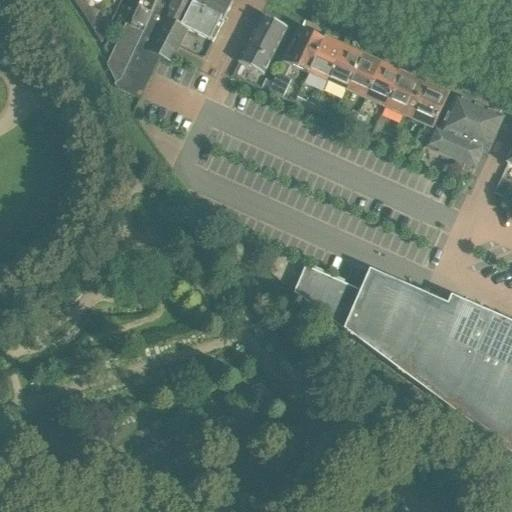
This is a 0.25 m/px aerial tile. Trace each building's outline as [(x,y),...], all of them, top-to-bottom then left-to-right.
[(72,0),(81,12),(84,6),(86,0),(72,0)] [(136,48),(147,25),(158,0),(141,0),(137,11),(131,24),(129,27),(127,26),(110,63),(105,65),(116,85),(120,82),(127,66),(136,49),(136,48)] [(174,0),(159,31),(147,25),(136,48),(163,61),(191,7),(193,0),(174,0)] [(227,0),(193,0),(191,7),(223,22),(233,3),(227,0)] [(91,28),(95,20),(98,12),(84,6),(81,12),(91,28)] [(223,22),(191,7),(163,61),(170,65),(187,31),(213,43),(223,22)] [(261,17),(250,40),(275,52),(286,29),(261,17)] [(95,20),(91,28),(101,44),(109,27),(95,20)] [(293,68),(308,75),(323,41),(322,40),(321,38),(315,35),(312,36),(298,30),(283,63),(293,68)] [(275,52),(250,40),(237,65),(262,78),(275,52)] [(308,75),(326,83),(341,49),(334,46),(333,43),(328,41),(325,42),(323,41),(308,75)] [(119,92),(120,92),(139,101),(158,60),(136,49),(127,66),(120,82),(116,85),(114,85),(119,92)] [(326,83),(346,91),(361,58),(360,57),(359,55),(353,52),(350,53),(341,49),(326,83)] [(346,91),(365,100),(380,66),(372,63),(371,60),(366,58),(363,59),(361,58),(346,91)] [(365,100),(383,108),(398,75),(398,74),(397,72),(391,69),(388,70),(380,66),(365,100)] [(269,93),(282,100),(291,81),(278,75),(269,93)] [(383,108),(412,121),(420,104),(412,101),(420,84),(417,83),(416,81),(411,78),(408,79),(398,75),(383,108)] [(418,160),(420,156),(433,129),(448,97),(439,93),(439,91),(430,87),(429,89),(420,84),(412,101),(420,104),(412,121),(424,126),(421,131),(419,130),(412,146),(413,146),(408,156),(418,160)] [(426,149),(449,159),(474,107),(456,99),(441,132),(433,129),(420,156),(422,157),(426,149)] [(474,107),(449,159),(474,170),(483,150),(487,152),(502,119),(474,107)] [(510,183),(502,180),(501,179),(494,194),(504,199),(510,183)] [(511,325),(450,298),(447,307),(443,307),(440,307),(437,306),(434,305),(431,304),(428,302),(425,300),(423,298),(420,296),(420,295),(419,294),(369,272),(348,321),(334,315),(347,286),(306,268),(294,294),(343,332),(511,444),(511,325)]
